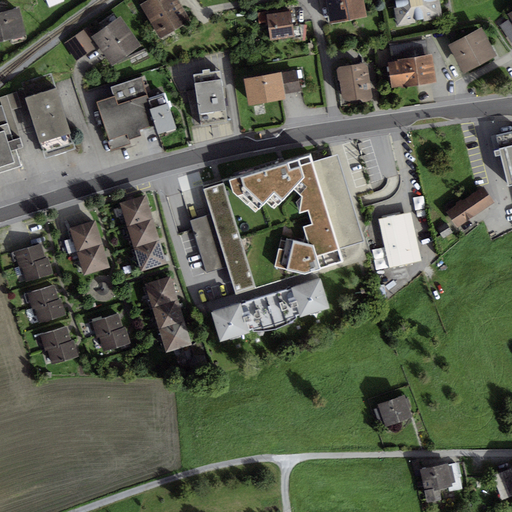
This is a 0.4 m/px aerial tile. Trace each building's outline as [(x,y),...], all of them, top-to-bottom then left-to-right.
[(145,0),(135,7),(157,41),(186,22),(172,0),(145,0)] [(322,0),(325,22),(359,17),(356,0),(322,0)] [(436,0),(393,0),(397,28),(440,22),(436,0)] [(16,11),(0,14),(0,39),(21,35),(16,11)] [(290,13),(265,16),(268,40),(293,37),(290,13)] [(89,28),(66,45),(77,60),(93,48),(109,70),(139,47),(117,17),(94,34),(89,28)] [(478,29),(447,45),(461,72),(492,56),(478,29)] [(429,56),(385,62),(388,88),(432,82),(429,56)] [(367,65),(341,68),(345,102),(371,98),(367,65)] [(293,72),(241,79),(244,105),(296,98),(293,72)] [(221,75),(195,79),(202,124),(227,120),(221,75)] [(111,98),(93,103),(106,153),(140,143),(138,134),(150,131),(137,81),(108,89),(111,98)] [(51,91),(22,100),(39,157),(69,148),(51,91)] [(165,96),(145,101),(154,135),(174,130),(165,96)] [(0,171),(17,167),(6,129),(10,129),(4,108),(0,108),(0,171)] [(511,133),(496,137),(505,185),(511,183),(511,133)] [(307,156),(198,189),(206,216),(188,222),(204,275),(221,270),(229,297),(340,263),(336,248),(366,239),(340,153),(309,162),(307,156)] [(479,188),(444,215),(455,230),(491,203),(479,188)] [(141,197),(115,204),(121,226),(146,219),(141,197)] [(411,213),(379,220),(390,268),(422,262),(411,213)] [(147,221),(123,228),(129,248),(153,241),(147,221)] [(91,223),(66,229),(71,250),(96,244),(91,223)] [(40,238),(12,246),(18,266),(45,258),(40,238)] [(154,244),(130,250),(136,272),(159,265),(154,244)] [(98,247),(73,253),(79,276),(104,269),(98,247)] [(45,258),(18,266),(23,282),(50,274),(45,258)] [(166,279),(142,285),(148,307),(172,301),(166,279)] [(317,281),(278,292),(286,320),(325,309),(317,281)] [(54,286),(28,294),(33,310),(59,302),(54,286)] [(278,292),(254,299),(262,326),(286,320),(278,292)] [(254,299),(210,312),(218,339),(262,326),(254,299)] [(59,302),(33,310),(37,325),(63,316),(59,302)] [(120,303),(92,311),(98,331),(126,323),(120,303)] [(174,303),(149,311),(155,329),(179,321),(174,303)] [(126,323),(98,331),(103,347),(131,339),(126,323)] [(69,324),(41,334),(46,348),(73,339),(69,324)] [(180,324),(156,331),(163,352),(186,345),(180,324)] [(73,339),(46,348),(50,361),(78,351),(73,339)] [(378,408),(372,410),(378,428),(410,418),(403,395),(376,403),(378,408)] [(446,467),(418,471),(420,481),(426,480),(427,488),(449,485),(446,467)]
